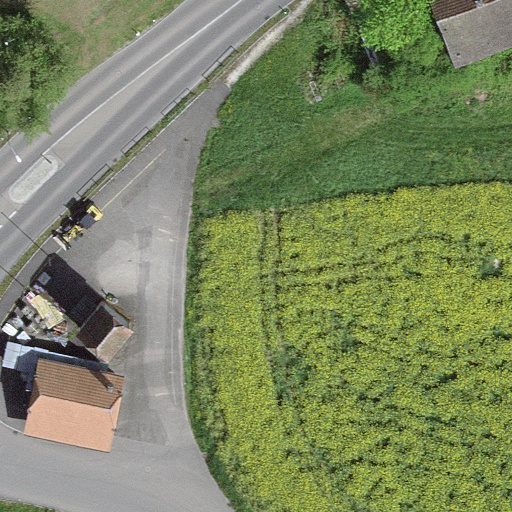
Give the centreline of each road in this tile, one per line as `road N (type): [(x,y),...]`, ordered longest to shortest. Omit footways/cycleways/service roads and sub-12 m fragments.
road 1 (tertiary): [(241,0),(160,61),(0,211)]
road 2 (tertiary): [(0,462),(150,511)]
